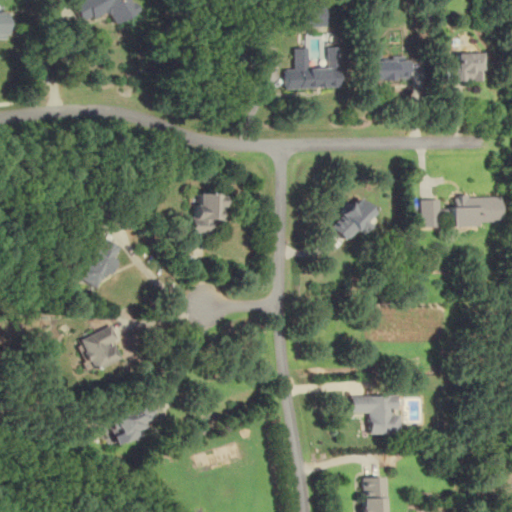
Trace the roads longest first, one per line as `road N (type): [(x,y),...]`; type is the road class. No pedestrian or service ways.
road 1 (residential): [(470,142),(222,143),(95,109),(0,117)]
road 2 (residential): [(279,145),(276,303),(304,511)]
